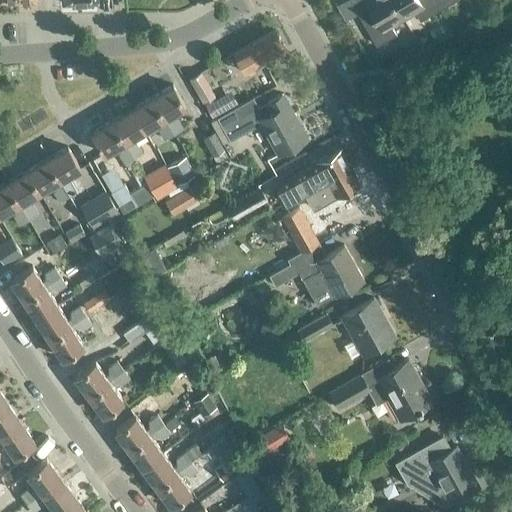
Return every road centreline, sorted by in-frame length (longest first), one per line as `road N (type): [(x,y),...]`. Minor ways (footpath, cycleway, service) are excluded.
road 1 (residential): [(511,404),(287,0)]
road 2 (residential): [(136,511),(0,317)]
road 3 (residential): [(0,158),(168,63),(175,40)]
road 4 (residential): [(0,57),(175,40)]
